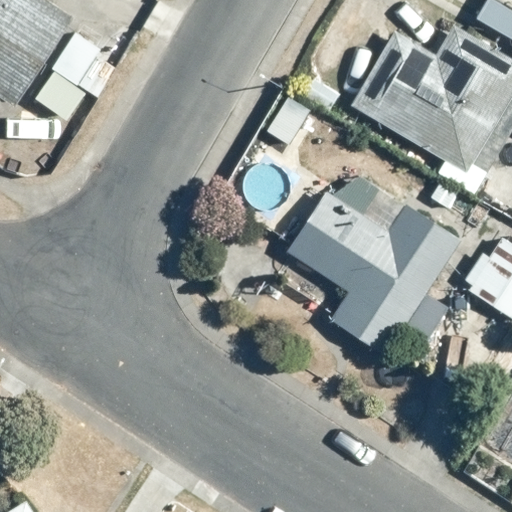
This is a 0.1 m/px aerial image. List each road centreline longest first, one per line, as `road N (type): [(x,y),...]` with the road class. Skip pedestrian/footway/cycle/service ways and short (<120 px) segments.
road 1 (residential): [(246,0),(58,337)]
road 2 (residential): [(349,511),(58,337)]
